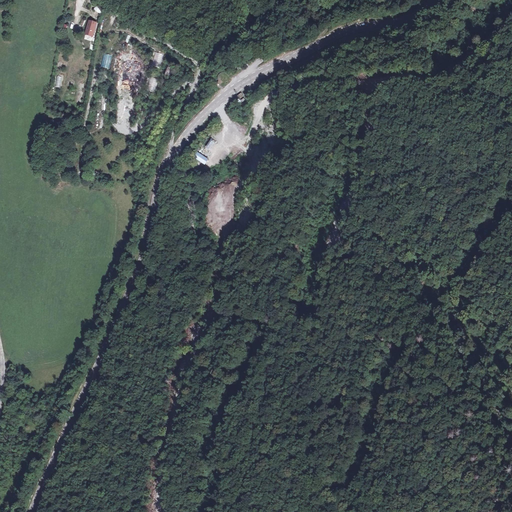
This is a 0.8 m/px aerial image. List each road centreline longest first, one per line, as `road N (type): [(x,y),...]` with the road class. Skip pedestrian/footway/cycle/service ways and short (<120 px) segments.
road 1 (secondary): [(31,511),(129,295),(171,157),(205,113),(248,79)]
road 2 (track): [(171,157),(198,69),(102,0)]
road 3 (secondary): [(248,79),(345,30),(404,19),(435,0)]
